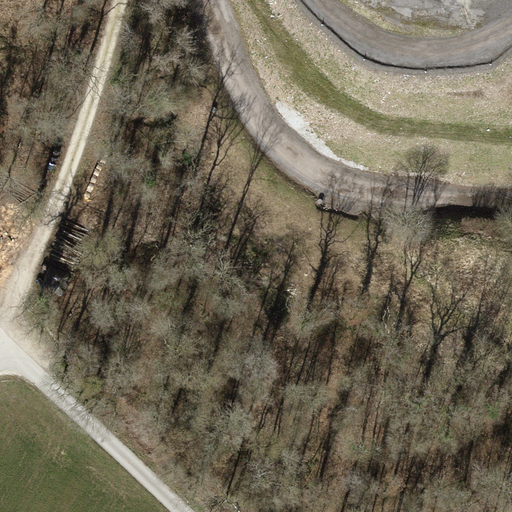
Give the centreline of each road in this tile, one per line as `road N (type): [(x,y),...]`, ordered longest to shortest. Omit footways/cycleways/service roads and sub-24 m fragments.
road 1 (track): [(223,0),(244,78),(298,158),(372,190),(511,205)]
road 2 (track): [(1,339),(35,269),(120,0)]
road 3 (track): [(180,511),(1,339)]
